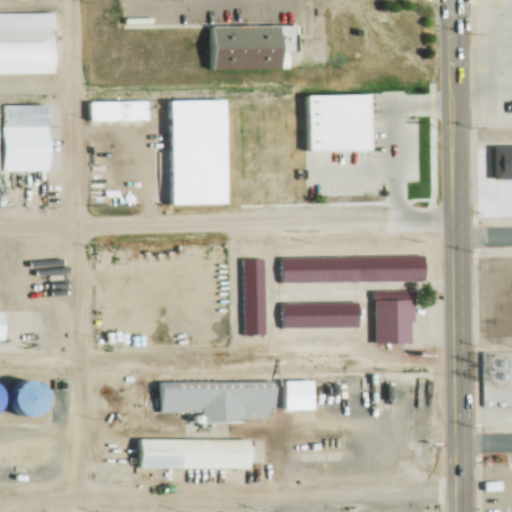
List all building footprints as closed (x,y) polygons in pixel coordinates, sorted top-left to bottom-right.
[(205,68),(205,24),(282,23),(291,23),(291,50),(282,50),(283,68),(205,68)] [(0,72),(54,73),(54,28),(0,27),(0,72)] [(300,144),(300,93),(361,93),(361,144),(300,144)] [(380,94),(380,189),(398,189),(398,94),(380,94)] [(0,104),(0,124),(1,171),(47,170),(47,103),(0,104)] [(228,109),(230,207),(172,208),(170,110),(228,109)] [(495,153),(511,153),(511,185),(495,185),(495,153)] [(287,264),(431,264),(432,284),(288,284),(287,264)] [(266,339),(246,339),(245,265),(265,265),(266,339)] [(412,296),(373,296),(373,341),(411,342),(412,296)] [(284,309),(360,308),(360,333),(285,333),(284,309)] [(265,420),(265,410),(274,410),(273,384),(160,385),(160,411),(198,410),(198,420),(265,420)] [(287,389),(314,389),(313,416),(287,416),(287,389)] [(249,437),(135,437),(135,466),(249,466),(249,437)]
